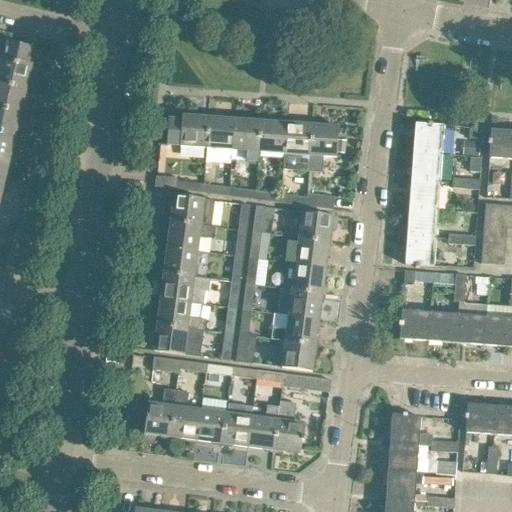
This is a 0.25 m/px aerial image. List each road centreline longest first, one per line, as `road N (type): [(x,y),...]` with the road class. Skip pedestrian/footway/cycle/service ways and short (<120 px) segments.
road 1 (residential): [(350,371),(395,12)]
road 2 (residential): [(333,494),(65,460)]
road 3 (residential): [(86,301),(120,40)]
road 4 (residential): [(511,382),(350,371)]
road 5 (residential): [(65,460),(86,301)]
road 6 (residential): [(333,494),(350,371)]
road 7 (residential): [(120,40),(0,12)]
